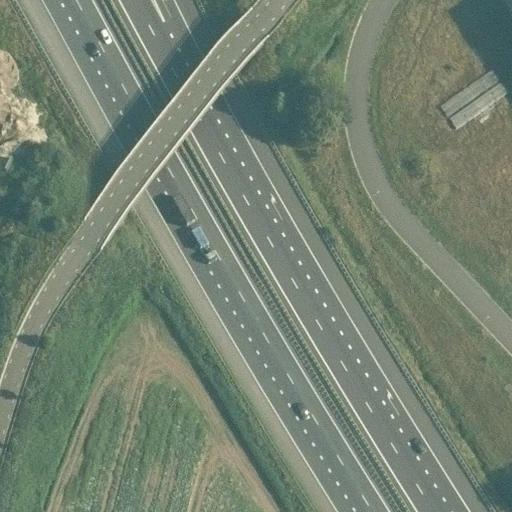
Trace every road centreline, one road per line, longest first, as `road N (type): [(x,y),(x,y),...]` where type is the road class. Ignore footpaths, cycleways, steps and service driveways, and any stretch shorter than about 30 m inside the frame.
road 1 (motorway): [(76,0),(371,511)]
road 2 (motorway): [(435,511),(152,32)]
road 3 (unclassified): [(0,427),(45,303),(282,0)]
road 4 (unclassified): [(511,347),(469,307),(377,191),(354,126),(358,46),(383,0)]
